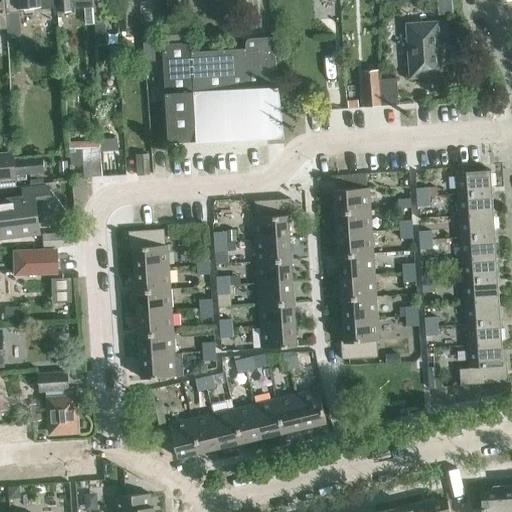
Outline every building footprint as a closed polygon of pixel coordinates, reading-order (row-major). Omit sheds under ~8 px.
[(6,0),(7,13),(53,7),(53,5),(57,4),(56,0),(6,0)] [(71,11),(70,7),(85,7),(85,9),(99,8),(98,0),(58,0),(59,12),(71,11)] [(98,0),(99,8),(85,9),(86,25),(104,23),(102,0),(98,0)] [(158,0),(160,24),(169,24),(167,0),(158,0)] [(187,0),(189,20),(190,20),(190,21),(203,20),(201,0),(187,0)] [(132,30),(131,1),(118,1),(119,30),(132,30)] [(150,18),(141,18),(144,47),(153,46),(150,18)] [(411,77),(441,75),(438,23),(408,25),(411,77)] [(190,25),(164,27),(165,42),(191,40),(190,25)] [(189,42),(161,44),(169,141),(171,141),(183,140),(196,139),(197,143),(274,138),(283,138),(285,138),(282,114),(275,46),(274,36),(251,38),(250,38),(249,38),(249,39),(248,39),(248,40),(247,40),(247,41),(247,42),(247,48),(190,52),(189,42)] [(379,79),(379,69),(363,70),(366,107),(381,105),(381,79),(379,79)] [(399,104),(397,78),(381,79),(381,105),(399,104)] [(117,137),(102,138),(103,151),(118,150),(117,137)] [(83,149),(70,150),(71,166),(84,166),(83,149)] [(0,180),(15,179),(15,173),(14,158),(13,153),(0,153),(0,180)] [(138,176),(150,175),(148,154),(136,155),(138,176)] [(26,180),(25,172),(44,171),(43,155),(14,158),(15,173),(16,173),(17,181),(26,180)] [(58,162),(59,176),(68,175),(67,162),(58,162)] [(491,170),(456,172),(458,194),(492,192),(491,170)] [(23,197),(0,200),(0,238),(40,233),(35,199),(49,198),(48,187),(22,189),(23,197)] [(417,197),(429,196),(429,187),(416,188),(417,197)] [(436,187),(429,187),(429,196),(437,196),(436,187)] [(336,212),(371,210),(369,188),(335,190),(336,212)] [(458,194),(458,196),(459,216),(494,214),(492,192),(458,194)] [(429,196),(417,197),(417,206),(430,205),(429,196)] [(411,208),(411,198),(398,199),(399,208),(411,208)] [(255,240),(290,237),(288,210),(291,209),(291,199),(257,201),(258,217),(254,217),(255,240)] [(337,234),(372,232),(371,210),(336,212),(337,234)] [(459,216),(459,220),(461,238),(495,235),(494,214),(459,216)] [(400,230),(413,229),(412,220),(400,221),(400,230)] [(133,242),(135,270),(169,267),(168,245),(164,245),(163,229),(128,231),(129,242),(133,242)] [(413,229),(400,230),(401,239),(413,238),(413,229)] [(235,230),(226,230),(226,231),(227,242),(235,241),(236,241),(235,230)] [(214,242),(227,242),(226,231),(214,232),(214,242)] [(420,240),(432,240),(431,231),(419,231),(420,240)] [(339,256),(373,253),(372,232),(337,234),(339,256)] [(43,235),(44,247),(69,246),(69,233),(43,235)] [(495,235),(461,238),(462,259),(496,257),(495,235)] [(290,237),(255,240),(257,261),(291,259),(290,237)] [(432,240),(420,240),(420,249),(433,249),(432,240)] [(227,242),(214,242),(215,251),(227,251),(227,242)] [(339,256),(340,277),(375,275),(373,253),(339,256)] [(198,265),(210,265),(209,255),(197,255),(198,265)] [(57,256),(14,258),(15,282),(58,280),(57,256)] [(496,257),(462,259),(463,281),(498,279),(496,257)] [(291,259),(257,261),(258,283),(292,281),(291,259)] [(403,273),(416,272),(415,263),(403,264),(403,273)] [(210,265),(198,265),(198,275),(211,274),(210,265)] [(135,270),(136,291),(171,289),(169,267),(135,270)] [(416,272),(403,273),(404,282),(416,281),(416,272)] [(423,284),(435,283),(434,274),(422,274),(423,284)] [(342,299),(376,297),(375,275),(340,277),(342,299)] [(217,286),(230,285),(229,276),(217,277),(217,286)] [(498,279),(463,281),(465,303),(499,301),(498,279)] [(292,281),(258,283),(259,305),(294,302),(292,281)] [(435,283),(423,284),(423,292),(436,292),(435,283)] [(230,285),(217,286),(218,295),(230,294),(230,287),(230,285)] [(136,291),(137,313),(172,311),(171,289),(136,291)] [(378,318),(376,297),(342,299),(343,320),(378,318)] [(201,309),(213,308),(212,299),(200,300),(201,309)] [(499,301),(465,303),(466,324),(501,322),(499,301)] [(259,305),(261,326),(295,324),(294,302),(259,305)] [(406,316),(419,315),(418,306),(406,307),(406,316)] [(22,307),(5,308),(6,320),(23,319),(22,307)] [(213,308),(201,309),(201,318),(214,317),(213,308)] [(172,311),(137,313),(139,334),(173,332),(172,311)] [(419,315),(406,316),(407,326),(419,325),(419,315)] [(425,327),(438,326),(437,317),(425,318),(425,327)] [(379,341),(378,318),(343,320),(345,348),(341,348),(342,359),(376,357),(375,341),(379,341)] [(220,329),(233,328),(232,319),(220,320),(220,329)] [(501,322),(466,324),(468,346),(502,344),(501,322)] [(295,324),(261,326),(262,349),(297,346),(295,324)] [(438,326),(425,327),(426,335),(438,335),(438,326)] [(233,328),(220,329),(221,338),(233,337),(233,328)] [(139,334),(140,356),(175,354),(173,332),(139,334)] [(204,352),(216,351),(215,344),(203,344),(204,352)] [(504,372),(503,358),(502,344),(468,346),(469,368),(459,369),(461,385),(508,382),(508,372),(504,372)] [(216,351),(204,352),(204,361),(217,360),(216,351)] [(175,354),(140,356),(142,379),(176,376),(175,354)] [(278,355),(282,372),(291,370),(287,354),(278,355)] [(287,354),(291,370),(300,367),(296,354),(287,354)] [(399,355),(385,355),(385,360),(385,363),(399,362),(399,355)] [(244,358),(247,371),(256,369),(253,356),(244,358)] [(247,371),(244,358),(235,361),(238,373),(247,371)] [(41,391),(68,389),(68,373),(40,375),(41,391)] [(204,377),(207,389),(216,387),(213,375),(204,377)] [(207,389),(204,377),(195,379),(198,391),(207,389)] [(146,404),(155,402),(152,389),(143,392),(146,404)] [(319,389),(297,394),(305,428),(327,423),(319,389)] [(297,394),(276,399),(284,433),(305,428),(297,394)] [(49,399),(51,433),(77,432),(75,398),(49,399)] [(255,404),(263,438),(284,433),(276,399),(255,404)] [(39,403),(28,406),(32,422),(43,420),(39,403)] [(234,409),(242,443),(263,438),(255,404),(234,409)] [(213,414),(221,448),(242,443),(234,409),(213,414)] [(192,419),(200,453),(221,448),(213,414),(192,419)] [(192,419),(170,424),(178,458),(200,453),(192,419)] [(19,485),(8,486),(9,498),(15,498),(20,493),(19,485)] [(511,511),(511,490),(481,493),(482,511),(511,511)] [(114,496),(115,511),(153,511),(153,507),(151,507),(150,494),(114,496)] [(450,511),(448,501),(400,511),(450,511)]
